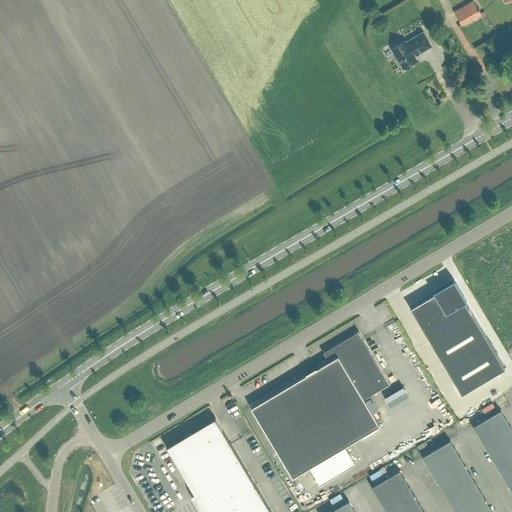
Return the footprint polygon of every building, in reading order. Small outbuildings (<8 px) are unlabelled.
[(470,0),(454,10),(462,24),(480,13),(473,0),(470,0)] [(405,40),(391,48),(397,58),(396,60),(399,65),(401,65),(402,67),(416,59),(414,55),(430,45),(422,31),(405,41),(405,40)] [(504,366),(452,280),(409,306),(461,392),(504,366)] [(328,359),(250,406),(292,475),(379,423),(363,398),(389,382),(358,330),(323,351),(328,359)] [(511,428),(500,408),(472,425),(511,491),(511,428)] [(272,511),(214,416),(194,428),(193,428),(198,434),(176,447),(193,475),(187,479),(194,492),(191,494),(191,496),(195,494),(205,511),(272,511)] [(421,455),(455,511),(493,511),(449,438),(421,455)] [(386,511),(424,511),(398,469),(371,485),(386,511)] [(355,511),(348,499),(325,511),(355,511)]
